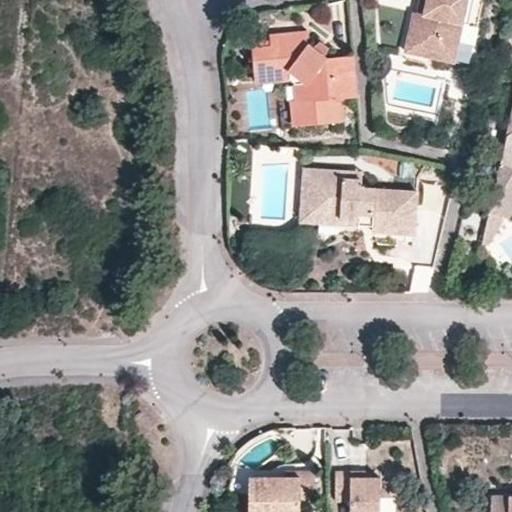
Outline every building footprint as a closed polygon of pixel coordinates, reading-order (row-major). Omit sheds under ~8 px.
[(425,0),(422,16),(416,15),(407,55),(455,66),(464,28),(467,29),(473,0),(425,0)] [(311,47),(310,36),(272,39),(273,49),(249,51),(251,74),(285,71),(286,81),(293,85),(303,85),(304,95),(294,103),(289,103),(291,127),(339,123),(337,99),(354,98),(351,58),(326,60),(311,47)] [(285,71),(251,74),(252,84),(286,81),(285,71)] [(304,95),(303,85),(293,85),(294,103),(304,95)] [(511,117),(488,214),(511,219),(511,117)] [(406,242),(407,236),(406,236),(407,213),(415,213),(416,194),(359,192),(360,184),(342,184),(342,175),(302,174),(301,191),(311,191),(318,201),(314,214),(327,215),(334,223),(334,230),(353,231),(354,216),(372,217),(372,232),(371,232),(371,235),(377,241),(406,242)] [(360,176),(342,175),(342,184),(360,184),(360,176)] [(314,214),(318,201),(311,191),(301,191),(300,229),(334,230),(334,223),(327,215),(314,214)] [(414,236),(415,213),(407,213),(406,236),(407,236),(414,236)] [(511,219),(488,214),(482,242),(488,243),(511,219)] [(372,217),(354,216),(353,231),(371,232),(372,232),(372,217)] [(284,478),(251,479),(250,511),(298,511),(299,502),(314,501),(314,471),(299,472),(299,478),(284,478)] [(380,511),(380,479),(365,479),(351,479),(350,473),(334,473),(334,503),(350,503),(349,511),(380,511)] [(511,511),(511,493),(489,494),(489,511),(511,511)]
